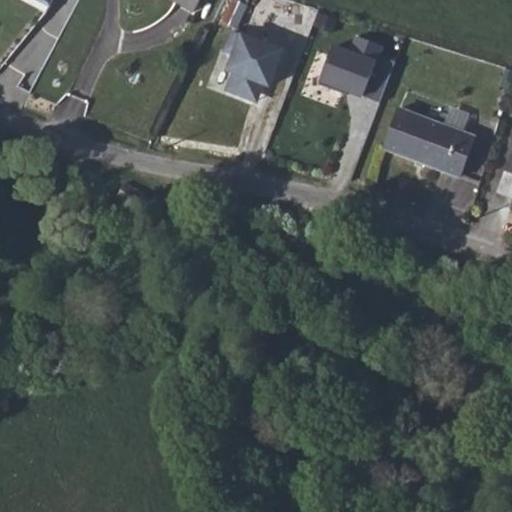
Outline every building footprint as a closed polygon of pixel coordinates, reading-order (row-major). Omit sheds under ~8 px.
[(171,0),(194,12),(200,0),(171,0)] [(249,0),(234,0),(225,23),(237,28),(249,0)] [(283,50),(234,32),(226,51),(235,54),(229,71),(235,73),(228,91),(250,99),(257,81),(270,86),(283,50)] [(334,46),(319,84),(347,94),(349,91),(381,103),(396,61),(380,54),(383,45),(358,36),(351,52),(334,46)] [(401,108),(385,149),(461,177),(475,137),(461,131),(446,126),(401,108)] [(452,111),(446,126),(461,131),(467,117),(452,111)] [(511,160),(500,192),(511,196),(511,160)]
